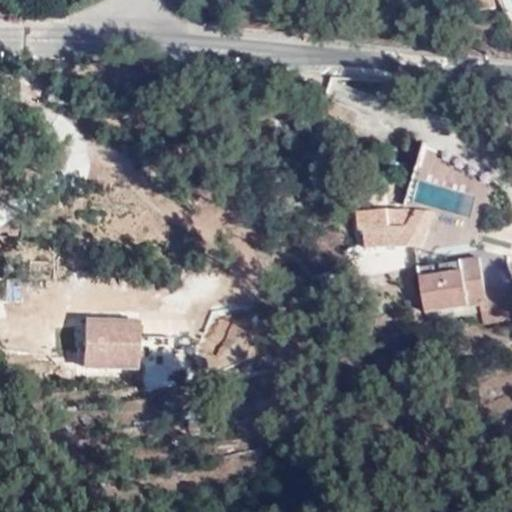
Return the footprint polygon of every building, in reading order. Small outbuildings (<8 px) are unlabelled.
[(472,0),(474,12),(491,6),(488,0),(472,0)] [(474,14),(493,11),(491,6),(474,12),(474,14)] [(413,211),(360,214),(361,227),(373,226),(374,241),(387,240),(386,230),(407,228),(397,243),(404,247),(426,247),(440,215),(413,211)] [(421,267),(422,280),(428,313),(482,305),(486,324),(511,319),(511,288),(488,293),(482,258),(454,262),(421,267)] [(93,320),(91,369),(145,369),(145,320),(93,320)]
